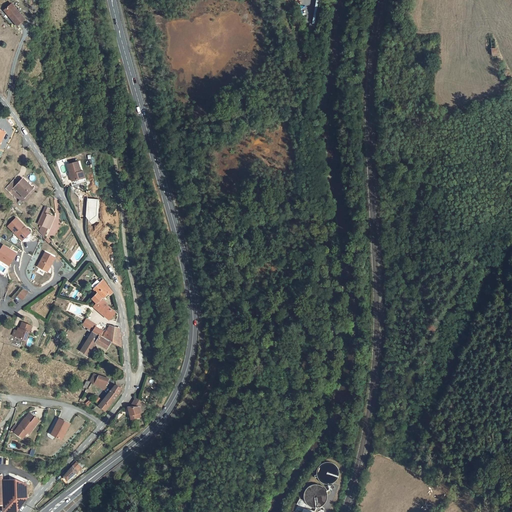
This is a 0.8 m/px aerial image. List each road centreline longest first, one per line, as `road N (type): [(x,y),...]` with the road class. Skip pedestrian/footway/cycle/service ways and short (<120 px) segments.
road 1 (primary): [(112,0),(187,270),(192,348),(166,412),(146,435),(49,511)]
road 2 (track): [(95,0),(137,322),(139,375),(127,380)]
road 3 (unclassified): [(101,425),(127,380),(121,312),(92,254)]
road 4 (unclassified): [(92,254),(46,165),(0,102)]
